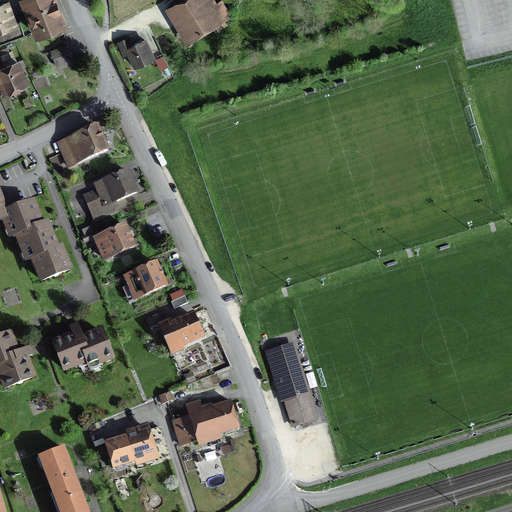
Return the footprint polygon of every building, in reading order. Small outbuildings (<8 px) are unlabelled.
[(53,0),(25,0),(20,2),(37,42),(66,30),(53,0)] [(212,0),(182,0),(166,9),(186,43),(231,17),(220,0),(219,0),(214,3),(212,0)] [(8,2),(0,5),(0,33),(18,27),(8,2)] [(127,39),(117,42),(124,58),(130,55),(135,68),(155,60),(147,41),(131,48),(127,39)] [(74,59),(69,45),(51,52),(57,66),(74,59)] [(14,58),(12,53),(1,58),(3,63),(14,58)] [(18,63),(0,70),(0,89),(3,97),(28,86),(18,63)] [(70,150),(63,152),(68,166),(75,163),(76,164),(107,150),(104,144),(109,142),(105,132),(103,133),(100,134),(97,127),(65,141),(70,150)] [(98,191),(84,197),(94,221),(119,210),(116,202),(136,192),(133,184),(137,182),(134,177),(132,178),(131,179),(127,171),(120,174),(121,175),(96,185),(98,191)] [(0,226),(3,225),(11,223),(8,215),(0,195),(0,226)] [(25,264),(31,261),(40,286),(73,273),(63,248),(59,250),(49,226),(43,228),(34,204),(8,215),(11,223),(3,225),(10,241),(16,239),(25,264)] [(104,236),(97,240),(105,258),(112,255),(113,256),(134,247),(130,238),(134,236),(132,232),(130,233),(128,233),(124,225),(118,228),(118,229),(104,235),(104,236)] [(84,230),(86,236),(91,234),(93,233),(90,227),(84,230)] [(93,239),(91,234),(86,236),(83,237),(85,242),(89,241),(93,239)] [(154,263),(124,275),(133,298),(163,286),(154,263)] [(176,311),(189,305),(186,298),(173,304),(176,311)] [(160,321),(158,316),(147,321),(149,326),(160,321)] [(172,323),(160,328),(171,358),(184,353),(181,346),(203,338),(195,317),(173,326),(172,323)] [(103,331),(83,339),(79,329),(70,332),(72,337),(52,345),(64,376),(86,368),(88,373),(115,363),(103,331)] [(0,388),(2,395),(37,382),(29,359),(33,358),(30,350),(18,354),(11,335),(0,339),(0,388)] [(284,401),(292,427),(318,419),(293,342),(264,351),(281,402),(284,401)] [(171,400),(168,393),(159,396),(162,403),(171,400)] [(192,419),(175,424),(181,446),(197,442),(199,448),(218,443),(217,439),(239,432),(231,404),(202,412),(199,405),(188,408),(192,419)] [(127,440),(106,447),(113,471),(132,465),(133,468),(158,461),(159,464),(168,461),(161,438),(151,441),(148,429),(125,436),(127,440)] [(38,459),(53,502),(80,492),(64,449),(38,459)] [(53,502),(57,511),(87,511),(80,492),(53,502)]
